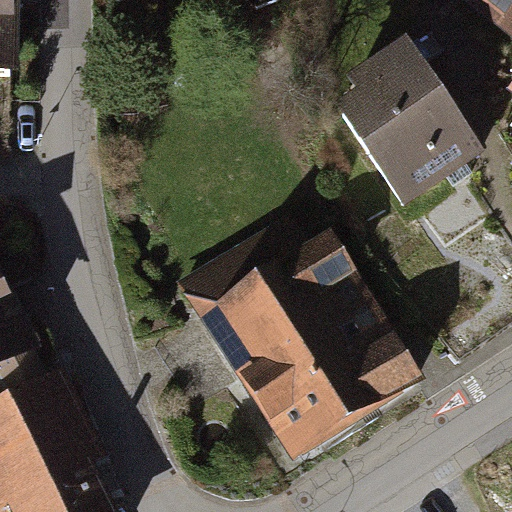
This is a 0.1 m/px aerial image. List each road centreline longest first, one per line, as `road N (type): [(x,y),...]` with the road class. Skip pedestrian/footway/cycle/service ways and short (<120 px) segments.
road 1 (residential): [(67,0),(70,201),(119,403),(161,511)]
road 2 (residential): [(312,511),(511,380)]
